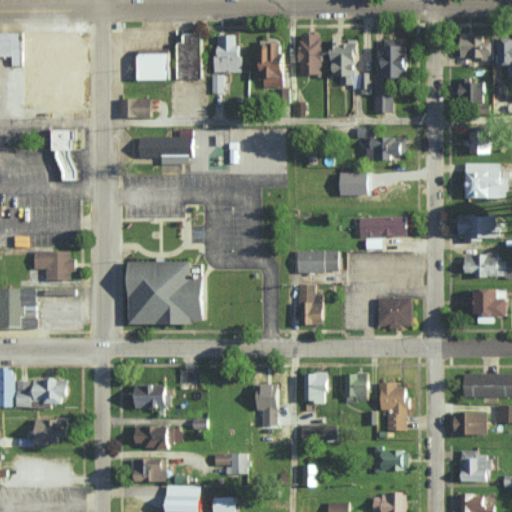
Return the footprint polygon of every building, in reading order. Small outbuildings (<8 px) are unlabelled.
[(0,32),(27,32),(27,65),(14,64),(14,56),(9,56),(9,59),(5,59),(5,57),(0,57),(0,32)] [(27,32),(45,33),(45,45),(45,107),(27,107),(27,65),(27,32)] [(45,45),(53,45),(53,111),(80,111),(80,32),(45,33),(45,45)] [(179,78),(203,77),(202,32),(185,32),(185,41),(179,41),(179,78)] [(324,72),(323,32),(301,33),(302,73),(324,72)] [(215,71),(242,70),(242,43),(236,43),(236,33),(219,33),(219,55),(214,55),(215,71)] [(495,40),(484,39),(485,33),(462,33),(461,56),(495,57),(495,40)] [(409,37),(384,38),(385,76),(410,75),(409,37)] [(510,76),(511,75),(511,37),(501,38),(501,63),(510,63),(510,76)] [(333,75),(340,75),(341,84),(353,83),(354,88),(367,87),(366,71),(359,72),(358,40),(339,41),(339,38),(332,39),(333,75)] [(286,86),(287,53),(280,53),(281,40),(263,40),(262,86),(286,86)] [(174,79),(138,79),(137,54),(141,49),(174,49),(174,79)] [(213,92),(225,92),(224,73),(213,74),(213,92)] [(486,81),(469,80),(469,76),(461,76),(460,99),(486,100),(486,81)] [(376,111),(395,110),(395,92),(375,93),(376,111)] [(120,97),(152,96),(153,117),(120,117),(120,97)] [(408,136),(375,135),(375,125),(359,125),(359,136),(365,136),(365,148),(369,148),(368,157),(393,158),(393,153),(407,153),(408,136)] [(140,136),(140,156),(162,156),(163,162),(190,162),(190,155),(194,155),(194,128),(179,128),(179,136),(140,136)] [(56,129),(56,151),(60,151),(60,157),(67,172),(67,181),(83,180),(82,170),(75,156),(75,151),(78,151),(78,141),(80,141),(80,129),(56,129)] [(238,162),(238,143),(230,143),(230,162),(238,162)] [(504,162),(467,161),(466,196),(503,197),(504,162)] [(462,239),(485,240),(485,236),(498,236),(499,214),(462,214),(462,239)] [(362,235),(408,234),(408,215),(361,216),(362,235)] [(367,238),(367,247),(384,247),(383,238),(367,238)] [(340,249),(299,250),(300,271),(341,270),(340,249)] [(37,251),(37,268),(50,268),(50,280),(74,280),(74,271),(79,271),(79,258),(74,258),(74,251),(37,251)] [(466,253),(466,271),(476,271),(476,275),(511,275),(511,260),(501,260),(501,253),(466,253)] [(131,260),(131,325),(196,324),(196,320),(207,320),(207,275),(196,275),(196,260),(131,260)] [(325,323),(324,294),(317,294),(316,283),(301,283),(302,323),(325,323)] [(0,296),(0,324),(39,326),(40,317),(24,316),(24,303),(38,303),(38,288),(0,287),(0,296)] [(497,322),(497,314),(511,314),(511,297),(501,297),(501,288),(473,288),(473,312),(481,312),(481,321),(497,322)] [(381,298),(381,326),(392,326),(392,328),(406,328),(406,326),(416,326),(416,298),(381,298)] [(0,405),(15,405),(16,368),(0,368),(0,405)] [(306,401),(329,401),(329,371),(306,372),(306,401)] [(511,395),(511,371),(465,371),(465,395),(511,395)] [(370,372),(347,372),(347,400),(370,400),(370,372)] [(68,379),(19,378),(18,405),(33,405),(33,401),(68,402),(68,379)] [(389,430),(408,429),(408,415),(413,415),(413,397),(407,397),(407,385),(399,386),(398,381),(381,381),(382,410),(388,410),(389,430)] [(280,424),(279,382),(258,383),(260,424),(280,424)] [(136,407),(170,406),(170,383),(135,384),(136,407)] [(511,404),(500,404),(499,421),(511,421),(511,404)] [(456,433),(488,433),(488,410),(456,411),(456,433)] [(70,417),(38,416),(38,442),(60,443),(60,436),(69,436),(70,417)] [(209,417),(194,417),(194,427),(209,427),(209,417)] [(302,424),(303,440),(340,439),(339,423),(302,424)] [(172,447),(172,424),(137,424),(137,442),(148,442),(148,447),(172,447)] [(376,470),(408,470),(407,448),(375,448),(376,470)] [(479,449),(462,449),(462,480),(489,480),(489,454),(479,453),(479,449)] [(246,452),(216,452),(216,464),(227,464),(227,473),(246,473),(246,452)] [(168,480),(167,457),(135,458),(136,481),(168,480)] [(318,463),(303,464),(303,483),(318,483),(318,463)] [(202,511),(203,485),(170,484),(168,511),(202,511)] [(375,511),(396,511),(407,511),(408,493),(376,492),(375,511)] [(461,511),(495,511),(496,507),(487,506),(488,493),(462,493),(461,511)] [(235,511),(235,496),(214,496),(213,511),(235,511)] [(329,511),(349,511),(350,501),(330,501),(329,511)]
